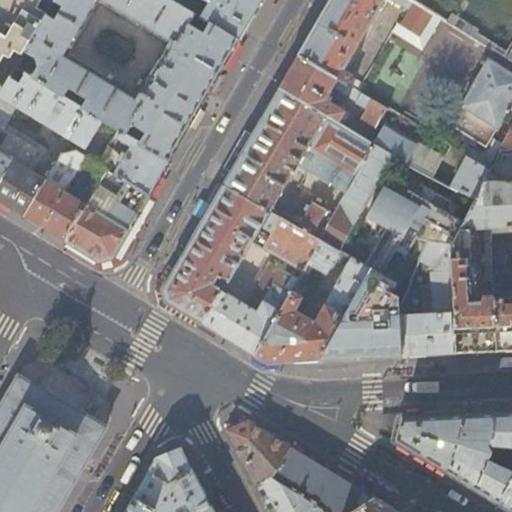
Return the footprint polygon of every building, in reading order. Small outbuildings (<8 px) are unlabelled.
[(47,15),(53,5),(44,0),(0,0),(0,86),(3,89),(16,67),(26,51),(47,15)] [(145,132),(140,141),(169,159),(192,120),(207,94),(239,40),(209,23),(204,32),(190,24),(195,14),(171,0),(55,0),(54,2),(63,7),(55,20),(47,15),(26,51),(37,57),(38,67),(33,76),(66,96),(71,89),(88,100),(83,107),(102,118),(120,129),(126,133),(132,124),(145,132)] [(250,21),(262,0),(208,0),(210,1),(201,17),(209,23),(239,40),(250,21)] [(392,0),(397,2),(397,0),(330,0),(325,9),(298,56),(358,92),(363,83),(342,71),(382,0),(392,0)] [(504,56),(511,42),(511,0),(411,0),(413,1),(434,14),(493,50),(504,56)] [(420,35),(434,14),(413,1),(400,24),(420,35)] [(511,60),(504,56),(493,50),(449,124),(486,145),(511,99),(511,60)] [(374,128),(386,109),(358,92),(298,56),(289,71),(279,89),(336,123),(340,118),(344,120),(347,114),(326,102),(323,101),(333,85),(357,100),(356,102),(366,108),(359,119),(374,128)] [(85,147),(102,118),(83,107),(66,96),(33,76),(16,67),(3,89),(0,93),(0,127),(1,128),(8,133),(23,143),(0,179),(0,200),(8,205),(24,215),(46,180),(33,171),(47,149),(6,124),(17,106),(85,147)] [(338,252),(393,159),(371,144),(336,123),(279,89),(249,140),(223,184),(269,211),(297,165),(345,193),(333,214),(309,200),(293,225),(320,241),(338,252)] [(497,166),(490,169),(489,172),(475,198),(463,222),(451,248),(455,353),(511,350),(511,125),(503,143),(500,150),(502,150),(497,166)] [(0,129),(1,128),(0,127),(0,179),(23,143),(8,133),(0,147),(0,129)] [(441,162),(444,158),(386,127),(381,128),(371,144),(393,159),(400,162),(412,168),(432,178),(441,162)] [(115,137),(131,146),(113,174),(148,195),(158,177),(169,159),(140,141),(126,133),(120,129),(115,137)] [(493,138),(487,150),(479,152),(463,143),(458,153),(466,158),(489,172),(490,169),(500,150),(503,143),(493,138)] [(109,163),(115,153),(108,149),(105,155),(109,163)] [(107,170),(76,150),(63,153),(46,180),(24,215),(44,227),(64,240),(107,170)] [(475,198),(489,172),(466,158),(451,186),(475,198)] [(448,165),(441,162),(432,178),(439,181),(448,165)] [(113,174),(107,170),(64,240),(85,252),(99,261),(112,257),(130,225),(148,195),(113,174)] [(269,211),(223,184),(201,221),(162,288),(165,302),(180,310),(223,337),(253,355),(296,282),(298,279),(267,261),(248,294),(249,295),(244,303),(223,290),(252,241),(303,271),(309,260),(320,241),(293,225),(269,211)] [(363,266),(369,270),(318,359),(357,358),(402,355),(401,306),(400,296),(395,293),(398,288),(399,288),(401,283),(400,283),(409,264),(404,262),(407,256),(405,256),(407,252),(422,258),(428,244),(451,248),(463,222),(443,210),(448,201),(420,185),(414,194),(407,190),(402,198),(383,187),(365,218),(384,229),(363,266)] [(328,270),(338,252),(320,241),(309,260),(328,270)] [(451,248),(428,244),(422,258),(401,306),(402,355),(455,353),(451,248)] [(344,264),(348,257),(342,254),(338,261),(344,264)] [(307,288),(296,282),(253,355),(261,359),(267,363),(300,361),(318,359),(369,270),(363,266),(352,260),(316,323),(294,311),(307,288)] [(55,511),(106,427),(17,376),(0,405),(0,511),(55,511)] [(511,445),(511,410),(466,413),(401,417),(395,440),(457,478),(498,503),(511,480),(511,469),(508,470),(485,460),(491,451),(495,452),(496,444),(511,445)] [(272,475),(289,447),(248,422),(226,430),(256,485),(272,475)] [(351,511),(373,498),(327,470),(289,447),(272,475),(256,485),(270,511),(351,511)] [(179,448),(157,458),(125,511),(213,511),(198,484),(179,448)] [(511,480),(498,503),(511,511),(511,480)] [(396,511),(373,498),(351,511),(396,511)]
